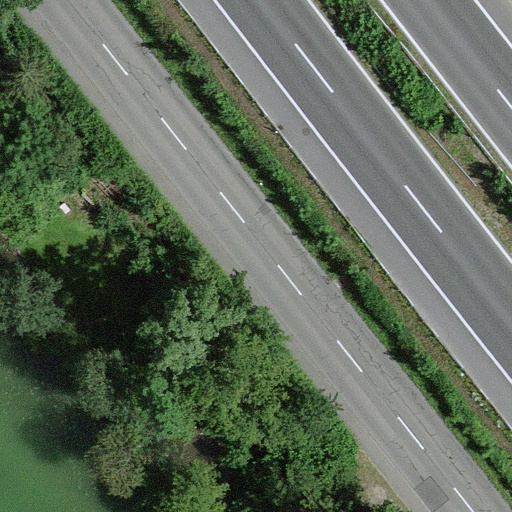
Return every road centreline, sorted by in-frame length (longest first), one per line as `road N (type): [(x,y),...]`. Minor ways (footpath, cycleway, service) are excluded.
road 1 (secondary): [(474,511),(71,0)]
road 2 (motorway): [(230,0),(511,367)]
road 3 (motorway): [(511,124),(417,0)]
